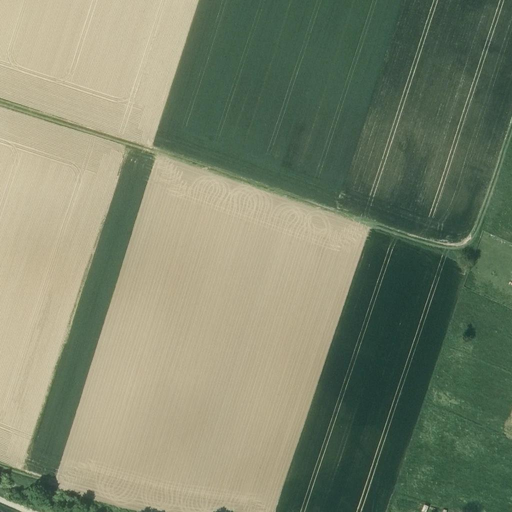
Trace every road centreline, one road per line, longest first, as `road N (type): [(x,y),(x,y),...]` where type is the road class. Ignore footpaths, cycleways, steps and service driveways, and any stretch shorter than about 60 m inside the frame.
road 1 (track): [(0,102),(469,255),(511,128)]
road 2 (track): [(0,464),(95,497),(174,511)]
